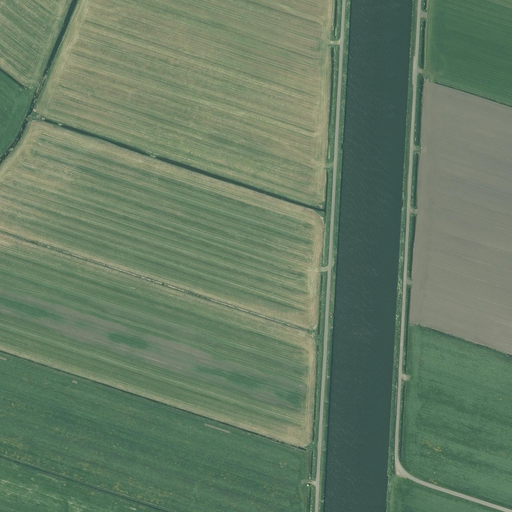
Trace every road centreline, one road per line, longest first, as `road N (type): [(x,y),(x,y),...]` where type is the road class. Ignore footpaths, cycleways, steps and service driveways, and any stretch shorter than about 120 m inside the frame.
road 1 (unclassified): [(509,511),(413,479),(395,456),(419,0)]
road 2 (unclassified): [(312,511),(342,0)]
